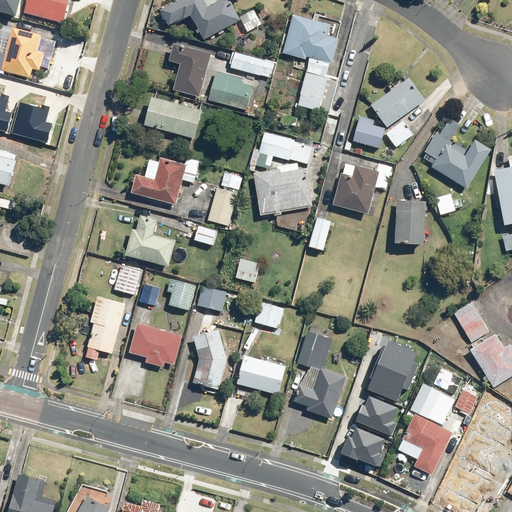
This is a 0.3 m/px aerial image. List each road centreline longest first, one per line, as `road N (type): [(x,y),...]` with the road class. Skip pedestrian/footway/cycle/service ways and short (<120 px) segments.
road 1 (tertiary): [(17,406),(126,0)]
road 2 (tertiary): [(17,406),(260,470),(379,511)]
road 3 (residential): [(508,88),(401,0)]
